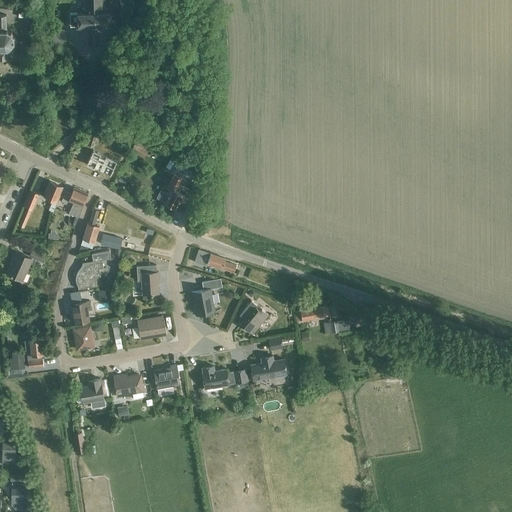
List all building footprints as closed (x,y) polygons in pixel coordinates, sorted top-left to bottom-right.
[(83,12),(71,12),(71,25),(111,24),(111,11),(115,11),(114,0),(85,0),(86,8),(83,8),(83,12)] [(27,16),(27,8),(15,9),(15,17),(27,16)] [(0,59),(8,59),(8,55),(10,55),(10,52),(11,52),(11,47),(12,47),(13,47),(14,46),(13,45),(14,42),(15,42),(16,41),(14,40),(15,37),(16,36),(15,35),(14,35),(12,32),(12,31),(11,30),(11,31),(8,29),(8,28),(7,28),(7,14),(0,14),(0,59)] [(92,130),(88,145),(94,147),(98,132),(92,130)] [(131,151),(141,156),(144,149),(135,144),(131,151)] [(92,149),(86,164),(110,175),(117,160),(92,149)] [(174,161),(170,168),(182,175),(189,178),(190,179),(190,178),(193,172),(193,171),(186,168),(174,161)] [(169,194),(165,202),(176,208),(177,207),(183,211),(191,195),(187,193),(185,192),(184,195),(176,190),(182,178),(175,174),(174,173),(168,184),(167,186),(166,187),(168,188),(168,189),(166,193),(169,194)] [(63,186),(51,181),(45,196),(54,200),(50,209),(54,211),(61,194),(60,194),(63,186)] [(66,191),(62,201),(68,203),(69,200),(74,202),(70,212),(76,215),(72,224),(75,225),(79,216),(83,208),(82,208),(89,193),(74,187),(72,193),(66,191)] [(31,191),(25,206),(26,206),(18,225),(24,227),(38,194),(31,191)] [(80,247),(79,251),(87,250),(88,247),(90,247),(92,247),(94,242),(99,226),(95,224),(99,211),(93,209),(89,222),(88,222),(83,238),(80,247)] [(55,232),(51,230),(50,233),(48,233),(48,239),(58,240),(57,235),(55,232)] [(104,234),(101,244),(120,248),(122,238),(104,234)] [(46,255),(33,249),(30,255),(44,261),(46,255)] [(225,258),(198,249),(194,261),(206,265),(207,262),(234,272),(236,265),(224,261),(225,258)] [(93,261),(83,262),(80,265),(79,269),(77,273),(77,277),(77,281),(77,285),(78,289),(102,285),(102,284),(100,276),(99,268),(103,268),(102,260),(111,258),(109,250),(92,253),(93,261)] [(32,259),(15,251),(12,259),(14,260),(8,273),(23,280),(32,259)] [(156,264),(136,266),(137,281),(142,281),(142,294),(151,293),(151,294),(152,294),(152,293),(159,293),(158,280),(159,279),(158,271),(156,271),(156,264)] [(194,299),(197,314),(215,311),(211,288),(222,286),(220,278),(202,281),(203,289),(191,291),(193,299),(194,299)] [(108,287),(98,289),(100,301),(110,299),(108,287)] [(90,301),(72,304),(75,323),(89,320),(87,310),(91,309),(90,301)] [(246,318),(240,324),(252,334),(268,313),(263,309),(261,311),(256,307),(257,305),(251,301),(241,313),(246,318)] [(328,306),(296,312),(298,321),(330,316),(328,306)] [(130,315),(121,316),(123,323),(131,321),(130,315)] [(163,317),(137,321),(140,338),(166,333),(163,317)] [(337,320),(330,322),(332,333),(339,331),(337,320)] [(94,322),(91,326),(91,328),(95,331),(101,330),(104,326),(103,324),(100,321),(94,322)] [(89,326),(74,329),(77,349),(93,346),(89,326)] [(135,326),(128,327),(130,337),(137,336),(135,326)] [(308,331),(301,332),(302,341),(309,340),(308,331)] [(294,335),(281,338),(281,337),(269,339),(271,351),(283,348),(283,346),(296,343),(294,335)] [(41,339),(25,341),(26,350),(27,350),(29,367),(44,366),(41,339)] [(262,358),(263,364),(251,366),(253,380),(287,374),(285,360),(273,362),(272,356),(262,358)] [(174,390),(173,385),(180,384),(177,364),(170,365),(170,367),(153,370),(157,388),(158,393),(160,395),(172,392),(174,390)] [(236,389),(248,386),(245,369),(227,372),(226,369),(215,371),(214,366),(203,368),(204,373),(203,373),(205,388),(229,384),(235,383),(236,389)] [(404,370),(389,372),(389,378),(405,377),(404,370)] [(123,374),(113,376),(117,395),(132,392),(133,398),(143,397),(142,391),(146,390),(145,382),(142,382),(141,375),(139,374),(125,377),(124,375),(123,374)] [(76,394),(76,396),(76,398),(76,400),(78,401),(79,402),(81,402),(83,401),(83,402),(91,401),(92,408),(105,405),(104,398),(100,378),(87,380),(88,385),(80,387),(81,392),(79,392),(78,393),(76,394)] [(15,443),(3,442),(2,459),(15,460),(15,443)] [(83,442),(75,443),(76,450),(77,453),(85,452),(83,442)] [(28,482),(11,482),(11,505),(15,509),(24,509),(28,505),(28,501),(25,498),(25,497),(30,497),(30,487),(28,487),(28,482)]
